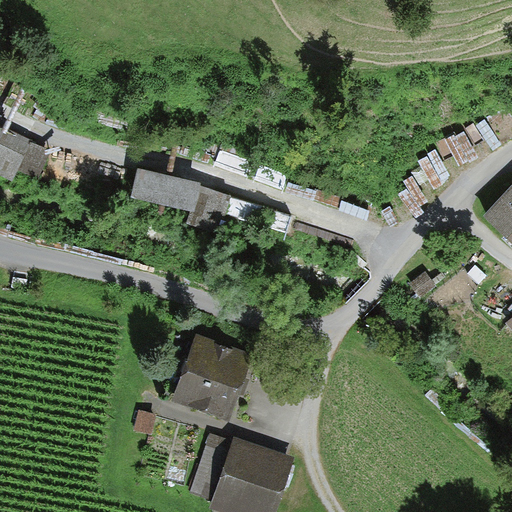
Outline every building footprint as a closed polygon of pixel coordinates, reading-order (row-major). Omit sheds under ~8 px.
[(0,178),(12,184),(30,140),(0,127),(0,178)] [(150,166),(143,190),(227,214),(234,189),(150,166)] [(511,195),(497,213),(511,226),(511,195)] [(178,398),(241,416),(259,353),(196,335),(178,398)] [(210,505),(232,511),(274,511),(294,452),(233,432),(210,505)]
